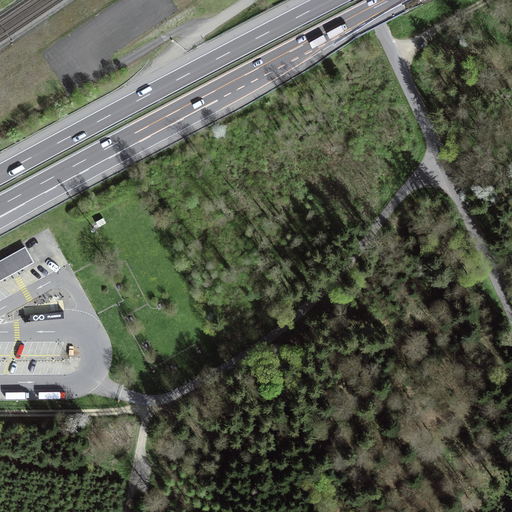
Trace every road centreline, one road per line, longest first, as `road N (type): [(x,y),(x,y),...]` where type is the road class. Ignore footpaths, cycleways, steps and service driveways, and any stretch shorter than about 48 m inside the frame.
road 1 (motorway): [(0,205),(389,0)]
road 2 (unclassified): [(445,163),(409,186),(343,271),(281,330),(181,396),(149,406),(147,416)]
road 3 (motorway): [(330,0),(0,174)]
road 4 (track): [(201,31),(172,33),(0,131)]
road 5 (tertiary): [(445,163),(368,0)]
road 6 (tertiary): [(511,308),(445,163)]
road 7 (track): [(0,412),(149,406)]
